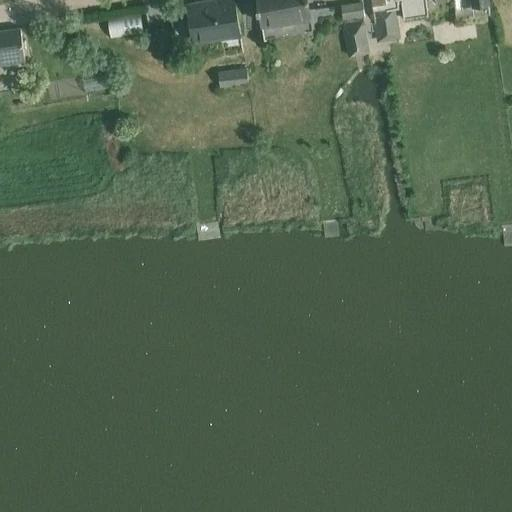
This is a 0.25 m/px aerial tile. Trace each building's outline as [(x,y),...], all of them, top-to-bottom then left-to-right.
[(189,6),(178,8),(180,19),(191,18),(195,40),(241,33),(235,0),(214,0),(189,4),(189,6)] [(306,0),(258,0),(263,25),(309,17),(306,0)] [(363,1),(342,4),(344,16),(365,13),(363,1)] [(395,11),(371,15),(375,37),(399,33),(395,11)] [(139,13),(108,17),(110,35),(142,31),(139,13)] [(347,55),(367,52),(363,23),(342,27),(347,55)] [(21,30),(0,33),(0,64),(26,61),(21,30)] [(247,69),(218,73),(220,87),(249,83),(247,69)] [(90,74),(89,88),(113,89),(113,74),(90,74)]
